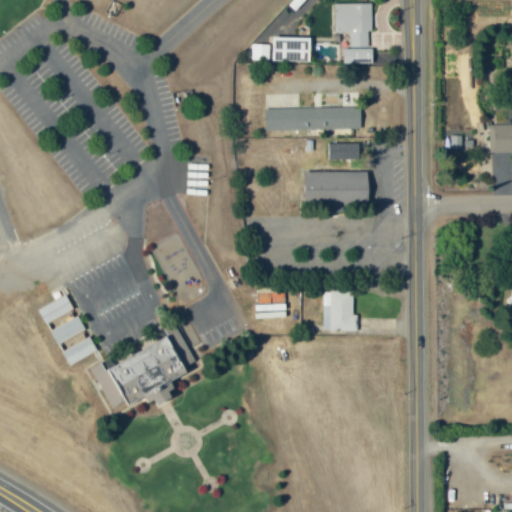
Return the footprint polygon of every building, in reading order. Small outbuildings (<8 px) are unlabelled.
[(371,2),(334,3),(334,31),(349,31),(350,47),(368,46),(368,31),(372,31),(371,2)] [(310,36),(272,35),(272,60),(310,61),(310,36)] [(250,59),(269,59),(269,43),(251,43),(250,59)] [(361,128),(360,106),(264,108),(265,130),(361,128)] [(488,151),(511,151),(511,121),(489,121),(488,151)] [(358,143),(327,142),(327,159),(358,159),(358,143)] [(303,171),(303,204),(331,204),(331,211),(346,212),(346,201),(367,202),(368,171),(303,171)] [(354,290),(322,290),(323,330),(355,330),(354,290)] [(51,329),(58,342),(85,329),(78,315),(51,329)] [(90,367),(111,407),(124,401),(126,405),(145,395),(150,405),(174,393),(168,381),(188,371),(185,366),(194,361),(178,330),(105,368),(102,362),(90,367)] [(97,350),(89,335),(62,350),(69,365),(97,350)]
